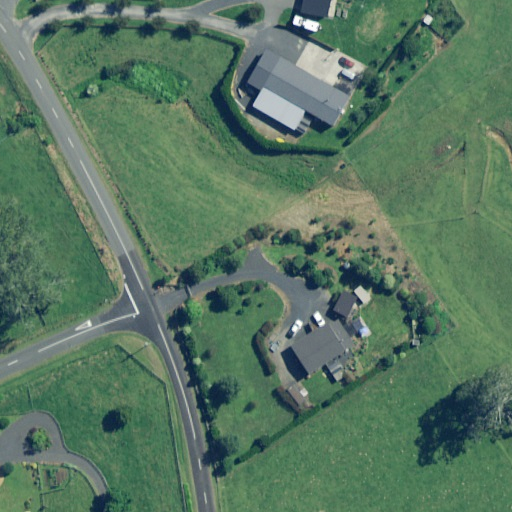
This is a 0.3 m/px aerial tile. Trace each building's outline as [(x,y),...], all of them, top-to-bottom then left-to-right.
[(302,0),(300,13),(327,18),(330,0),(302,0)] [(336,90),(281,58),(253,106),(295,130),(306,111),(333,127),(357,86),(343,78),(336,90)] [(248,81),(237,74),(226,91),(236,98),(248,81)] [(355,346),(336,318),(292,347),(310,375),(355,346)] [(288,329),(280,322),(265,337),(273,345),(288,329)]
